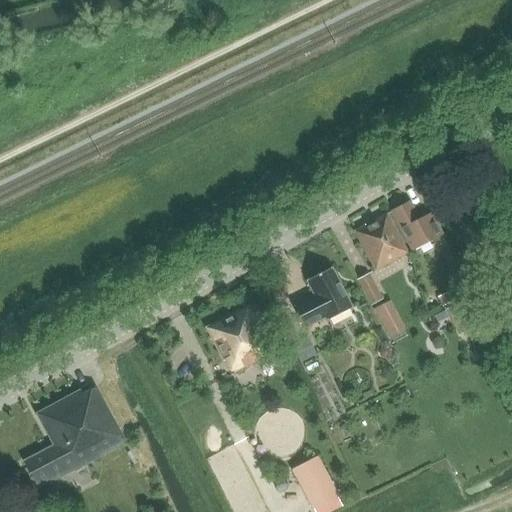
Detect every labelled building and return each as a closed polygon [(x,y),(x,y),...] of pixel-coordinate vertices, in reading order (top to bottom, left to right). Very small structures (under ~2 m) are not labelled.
[(413,250),(438,237),(442,234),(432,213),(420,219),(411,201),(406,204),(403,203),(398,206),(398,208),(391,212),(413,250)] [(376,272),(408,254),(387,214),(354,232),(376,272)] [(315,295),(294,308),(306,329),(326,317),(328,320),(352,309),(331,268),(307,281),(315,295)] [(357,281),(372,307),(383,300),(369,275),(357,281)] [(444,307),(470,295),(464,284),(439,297),(444,307)] [(435,294),(420,298),(425,314),(440,309),(435,294)] [(448,309),(460,335),(483,325),(471,299),(448,309)] [(389,301),(373,310),(389,338),(405,329),(389,301)] [(233,375),(277,352),(254,308),(250,310),(249,308),(207,330),(224,363),(226,361),(233,375)] [(37,414),(54,446),(25,462),(39,489),(124,444),(95,389),(81,396),(79,392),(37,414)] [(318,458),(293,471),(313,510),(338,497),(318,458)]
